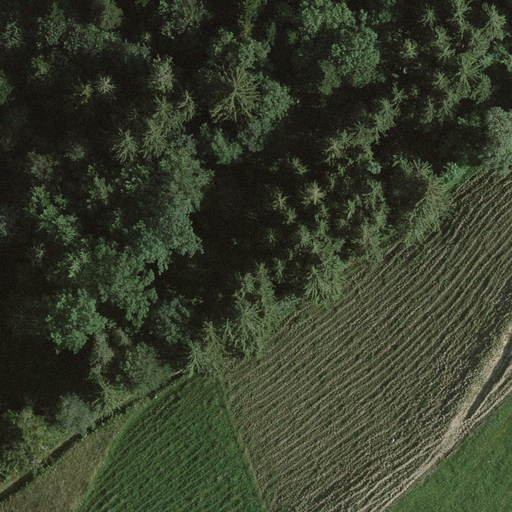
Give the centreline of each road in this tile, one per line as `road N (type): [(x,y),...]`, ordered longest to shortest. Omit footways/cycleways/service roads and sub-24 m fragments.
road 1 (track): [(0,225),(320,138),(446,0)]
road 2 (track): [(320,138),(122,415)]
